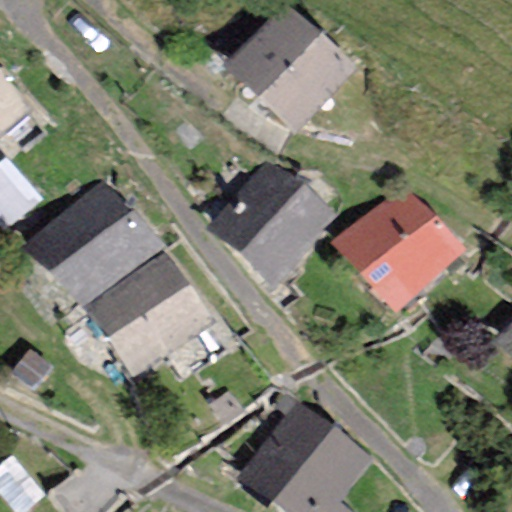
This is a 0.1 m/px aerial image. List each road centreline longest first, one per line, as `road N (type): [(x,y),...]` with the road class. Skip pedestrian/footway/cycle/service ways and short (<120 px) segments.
road 1 (track): [(430,511),(42,44),(27,0)]
road 2 (track): [(71,0),(260,153),(405,178),(511,257)]
road 3 (track): [(0,414),(190,511)]
